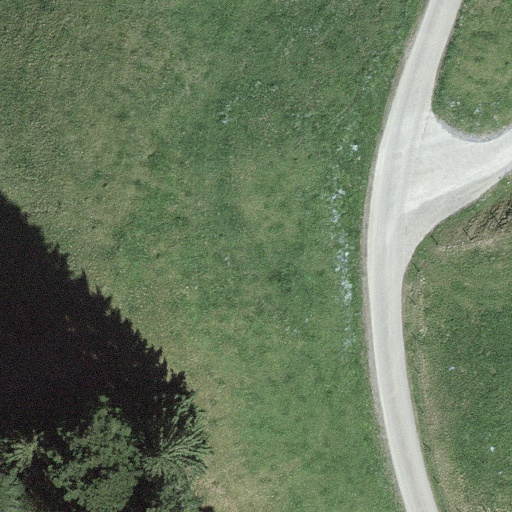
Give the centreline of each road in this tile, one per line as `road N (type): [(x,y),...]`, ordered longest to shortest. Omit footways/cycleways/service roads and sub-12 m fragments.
road 1 (track): [(422,511),(391,391),(382,240),(399,128),(445,0)]
road 2 (track): [(388,180),(480,160),(511,143)]
